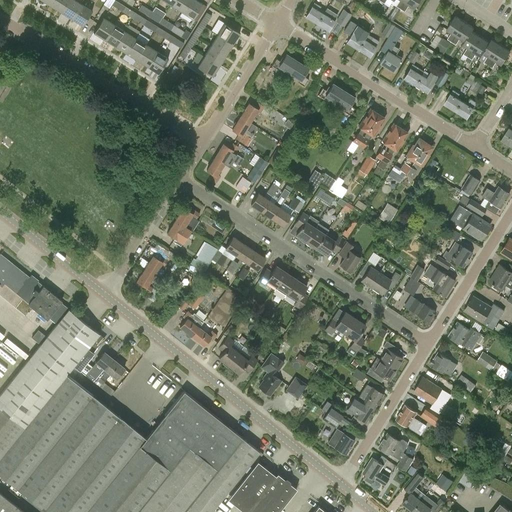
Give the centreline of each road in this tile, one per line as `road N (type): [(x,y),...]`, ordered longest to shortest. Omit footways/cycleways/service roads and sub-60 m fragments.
road 1 (tertiary): [(340,482),(104,294)]
road 2 (residential): [(427,338),(180,175)]
road 3 (residential): [(202,140),(0,19)]
road 4 (residential): [(474,147),(276,24)]
road 5 (residential): [(340,482),(427,338)]
road 6 (residential): [(427,338),(511,209)]
road 7 (residential): [(104,294),(180,175)]
road 8 (residential): [(202,140),(276,24)]
road 9 (tertiary): [(104,294),(0,210)]
